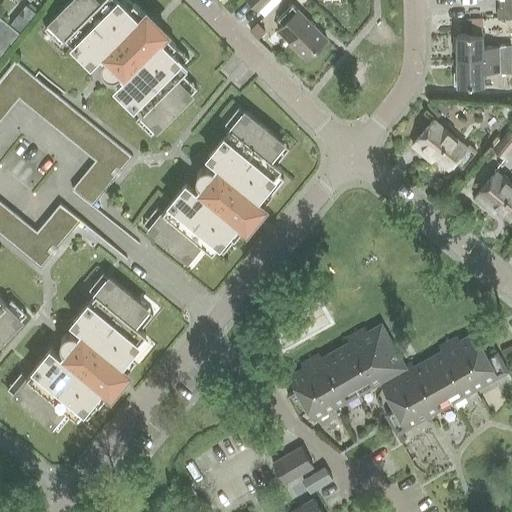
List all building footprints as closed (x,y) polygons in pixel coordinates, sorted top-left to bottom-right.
[(108,55),(105,59),(103,61),(102,63),(101,66),(101,68),(102,71),(103,73),(104,75),(106,77),(109,78),(111,78),(114,78),(116,78),(119,76),(121,75),(124,71),(129,76),(116,89),(141,114),(135,120),(150,135),(197,89),(182,74),(187,69),(182,65),(188,59),(129,0),(72,0),(44,29),(59,44),(65,38),(91,63),(103,50),(108,55)] [(247,0),(258,11),(268,0),(247,0)] [(306,59),(326,39),(298,10),(297,11),(292,5),(277,20),(282,25),(277,30),(306,59)] [(511,7),(496,8),(496,19),(511,17),(511,7)] [(0,31),(11,41),(18,32),(0,17),(0,31)] [(0,47),(4,50),(11,41),(0,31),(0,47)] [(456,61),(511,60),(511,45),(497,45),(482,45),(482,34),(456,35),(456,37),(451,37),(452,49),(456,49),(456,61)] [(15,60),(6,71),(25,87),(34,76),(15,60)] [(511,60),(456,61),(456,72),(453,72),(453,84),(457,84),(457,86),(483,85),(483,74),(497,73),(511,73),(511,60)] [(6,71),(0,78),(0,83),(17,97),(19,95),(25,87),(6,71)] [(19,95),(44,116),(59,97),(34,76),(25,87),(19,95)] [(0,83),(0,100),(9,107),(17,97),(0,83)] [(59,97),(44,116),(53,124),(69,105),(59,97)] [(0,100),(0,116),(0,117),(9,107),(0,100)] [(69,105),(53,124),(63,132),(78,113),(69,105)] [(218,173),(214,170),(212,169),(210,168),(207,167),(205,168),(202,168),(200,170),(198,171),(197,174),(196,176),(195,179),(196,181),(197,184),(198,186),(200,187),(204,191),(200,196),(185,184),(163,212),(156,207),(143,223),(193,265),(206,249),(212,253),(216,248),(222,253),(283,179),(277,174),(281,169),(276,164),(289,149),(238,107),(224,124),(231,129),(208,157),(222,168),(218,173)] [(78,113),(63,132),(73,140),(88,121),(78,113)] [(448,169),(466,147),(432,120),(411,145),(426,157),(429,153),(448,169)] [(88,121),(73,140),(83,148),(98,129),(88,121)] [(511,150),(511,126),(509,130),(508,129),(493,149),(505,159),(511,150)] [(98,129),(83,148),(92,156),(96,151),(108,137),(98,129)] [(108,137),(96,151),(92,156),(96,159),(117,176),(132,157),(108,137)] [(117,176),(96,159),(88,169),(109,186),(117,176)] [(109,186),(88,169),(80,179),(101,195),(109,186)] [(510,220),(511,218),(511,184),(495,171),(474,197),(488,208),(491,204),(510,220)] [(101,195),(80,179),(72,189),(93,205),(101,195)] [(80,221),(60,204),(52,214),(72,231),(80,221)] [(0,228),(13,213),(3,205),(0,208),(0,228)] [(23,221),(13,213),(0,228),(0,236),(6,241),(23,221)] [(72,231),(52,214),(44,224),(64,241),(72,231)] [(32,229),(23,221),(6,241),(16,249),(28,234),(32,229)] [(64,241),(44,224),(37,232),(36,234),(56,251),(64,241)] [(28,234),(16,249),(40,269),(53,254),(56,251),(36,234),(37,232),(32,229),(28,234)] [(82,339),(78,336),(76,334),(74,333),(71,333),(69,333),(66,334),(64,335),(62,337),(61,339),(60,341),(60,344),(60,347),(61,349),(62,351),(64,353),(68,356),(64,361),(50,350),(27,377),(20,372),(7,389),(57,430),(70,414),(76,419),(80,414),(87,419),(147,345),(141,340),(145,334),(140,330),(153,314),(102,273),(88,289),(95,295),(72,322),(86,334),(82,339)] [(0,340),(26,314),(11,299),(5,305),(0,299),(0,340)] [(396,434),(508,372),(496,352),(487,357),(473,332),(470,335),(459,341),(457,337),(439,347),(441,351),(413,367),(411,362),(405,366),(381,323),(377,326),(367,332),(364,328),(346,338),(349,342),(321,358),(318,353),(300,364),(303,368),(292,374),(288,376),(296,390),(287,395),(298,415),(307,410),(313,420),(379,383),(394,410),(385,415),(396,434)] [(313,467),(300,446),(272,463),(285,484),(313,467)] [(303,482),(310,493),(332,479),(325,468),(303,482)] [(321,511),(313,497),(287,511),(321,511)]
